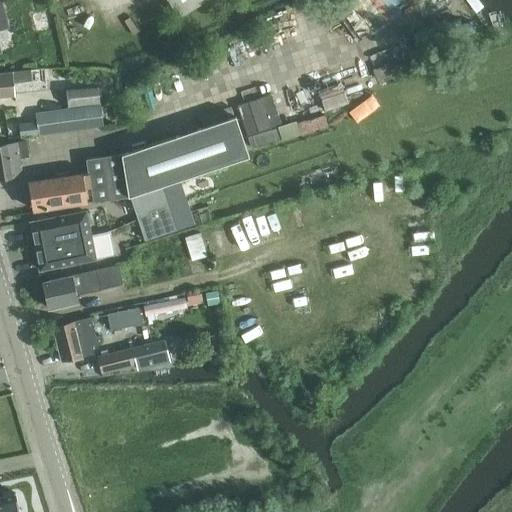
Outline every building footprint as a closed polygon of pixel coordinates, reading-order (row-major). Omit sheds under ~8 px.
[(169,0),(180,17),(207,0),(169,0)] [(459,18),(414,33),(420,54),(466,39),(459,18)] [(13,81),(32,79),(30,69),(0,72),(0,96),(15,95),(13,81)] [(336,99),(373,88),(369,75),(332,86),(336,99)] [(66,90),(68,106),(99,102),(98,86),(66,90)] [(272,95),(238,106),(248,136),(282,125),(272,95)] [(100,104),(35,112),(36,121),(18,123),(20,138),(103,127),(100,104)] [(121,154),(129,196),(250,156),(236,116),(121,154)] [(282,139),(278,127),(250,136),(253,148),(282,139)] [(29,157),(26,141),(0,145),(0,179),(14,177),(22,169),(20,158),(29,157)] [(121,154),(86,159),(88,173),(30,182),(34,210),(93,201),(94,202),(129,196),(121,154)] [(163,190),(166,201),(169,209),(169,208),(187,203),(180,182),(162,188),(163,190)] [(162,188),(132,198),(136,211),(166,201),(163,190),(162,188)] [(90,236),(84,212),(30,225),(35,248),(90,236)] [(209,212),(199,214),(202,225),(212,222),(209,212)] [(171,216),(141,226),(145,240),(176,230),(171,216)] [(200,233),(185,237),(192,261),(207,256),(200,233)] [(35,248),(41,272),(95,259),(90,236),(35,248)] [(115,266),(43,282),(49,308),(78,301),(75,288),(83,286),(85,293),(101,290),(100,288),(120,284),(115,266)] [(217,291),(206,293),(208,305),(219,304),(217,291)] [(190,304),(203,301),(201,294),(189,297),(190,304)] [(144,304),(146,315),(186,306),(184,296),(144,304)] [(139,307),(107,314),(111,330),(142,323),(139,307)] [(93,346),(104,343),(102,335),(97,336),(92,316),(75,321),(53,326),(61,361),(94,354),(93,346)] [(102,355),(98,356),(102,372),(136,363),(138,368),(170,361),(165,340),(109,353),(102,355)] [(0,511),(22,511),(22,506),(18,505),(16,492),(0,495),(0,511)]
